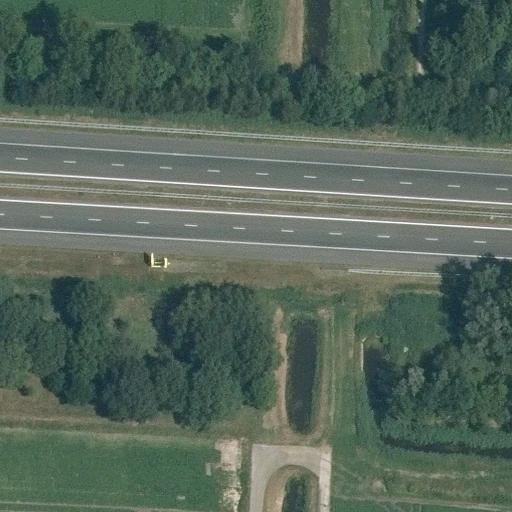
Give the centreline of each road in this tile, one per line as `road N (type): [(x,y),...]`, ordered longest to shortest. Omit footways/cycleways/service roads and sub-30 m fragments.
road 1 (motorway): [(511,193),(0,159)]
road 2 (motorway): [(0,215),(511,245)]
